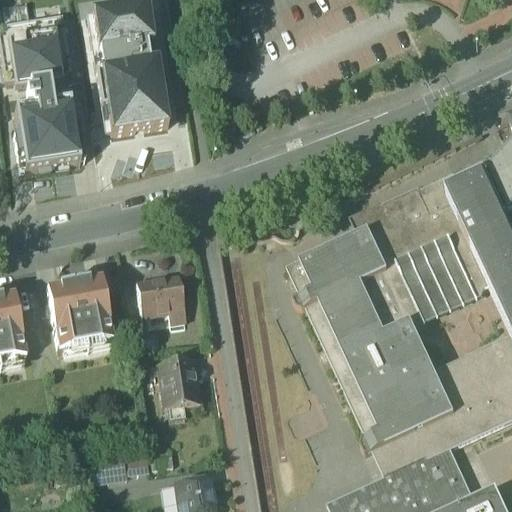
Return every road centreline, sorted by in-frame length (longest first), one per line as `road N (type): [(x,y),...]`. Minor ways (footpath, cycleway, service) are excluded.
road 1 (tertiary): [(511,72),(203,197)]
road 2 (residential): [(203,197),(250,511)]
road 3 (tertiary): [(203,197),(0,244)]
